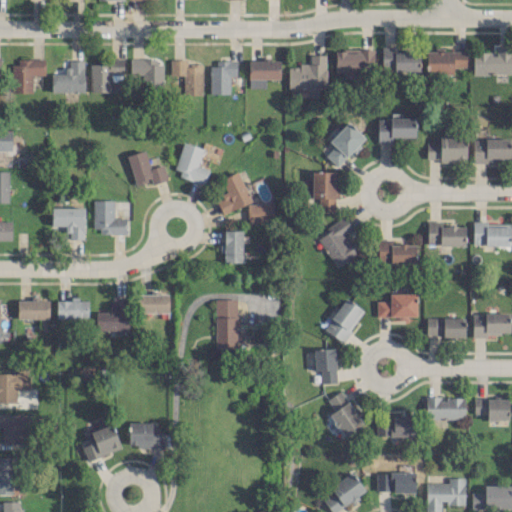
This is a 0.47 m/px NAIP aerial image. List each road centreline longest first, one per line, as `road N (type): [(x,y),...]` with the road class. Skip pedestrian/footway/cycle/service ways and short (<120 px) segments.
road 1 (residential): [(0,27),(263,29),(361,15),(511,15)]
road 2 (residential): [(0,268),(114,267),(166,239)]
road 3 (residential): [(365,193),(385,212),(399,206),(404,192),(398,178),(384,173),(365,193)]
